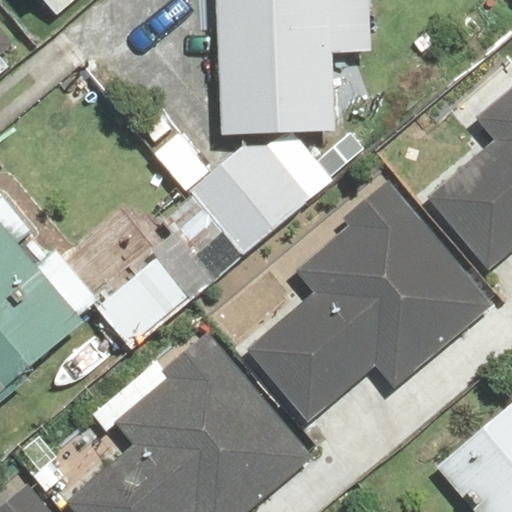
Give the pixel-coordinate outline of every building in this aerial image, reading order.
[(235,0),(238,132),(356,129),(353,0),(235,0)] [(511,80),(480,107),(500,131),(438,182),(511,269),(511,268),(511,80)] [(239,149),(204,110),(177,134),(212,173),(239,149)] [(201,196),(235,234),(259,261),(363,167),(343,145),(319,167),(293,138),(273,156),(261,142),(201,196)] [(500,295),(395,174),(294,262),(310,280),(256,327),(325,407),(379,360),(399,383),(500,295)] [(5,187),(0,191),(0,404),(110,313),(5,187)] [(169,216),(185,234),(208,259),(235,234),(201,196),(197,191),(169,216)] [(185,234),(114,299),(120,306),(107,318),(144,359),(229,282),(208,259),(185,234)] [(241,511),(321,445),(223,329),(124,412),(143,435),(77,491),(95,511),(241,511)] [(511,511),(511,448),(475,481),(502,511),(511,511)] [(61,511),(34,478),(0,504),(0,511),(61,511)]
